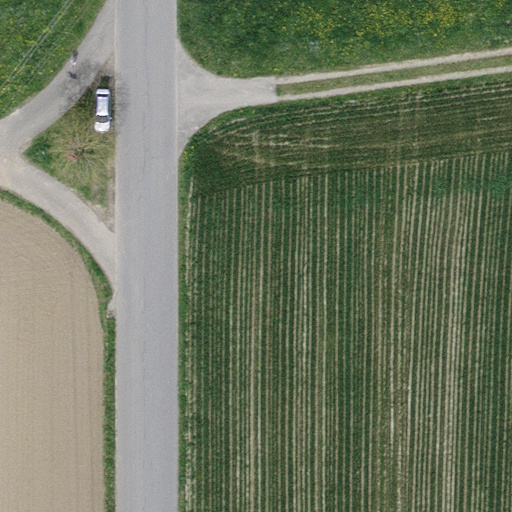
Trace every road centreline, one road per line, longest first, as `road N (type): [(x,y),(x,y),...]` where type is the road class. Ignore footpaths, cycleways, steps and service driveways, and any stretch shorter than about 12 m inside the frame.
road 1 (unclassified): [(144,511),(149,117),(136,0)]
road 2 (track): [(511,66),(149,117)]
road 3 (track): [(0,130),(137,3)]
road 4 (track): [(0,184),(143,280)]
